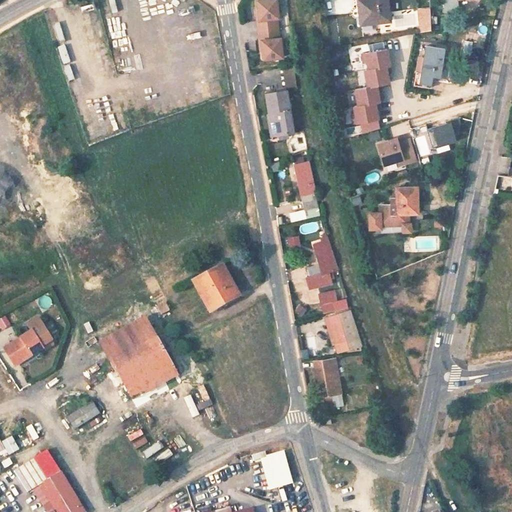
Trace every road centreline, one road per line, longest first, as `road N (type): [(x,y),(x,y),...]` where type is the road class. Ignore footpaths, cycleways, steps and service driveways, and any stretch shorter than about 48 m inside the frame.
road 1 (tertiary): [(222,0),(300,428)]
road 2 (tertiary): [(511,11),(436,380)]
road 3 (residential): [(300,428),(202,456),(122,511)]
road 4 (unclassified): [(414,472),(376,466),(300,428)]
